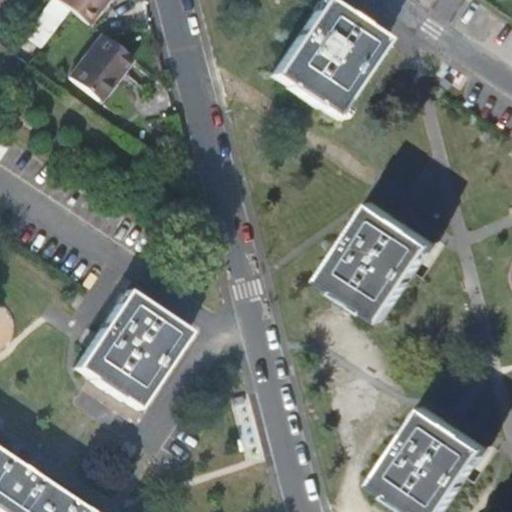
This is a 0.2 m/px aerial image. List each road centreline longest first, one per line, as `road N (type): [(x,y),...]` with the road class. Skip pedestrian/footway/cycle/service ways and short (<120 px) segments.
road 1 (residential): [(303,511),(172,0)]
road 2 (residential): [(511,86),(385,0)]
